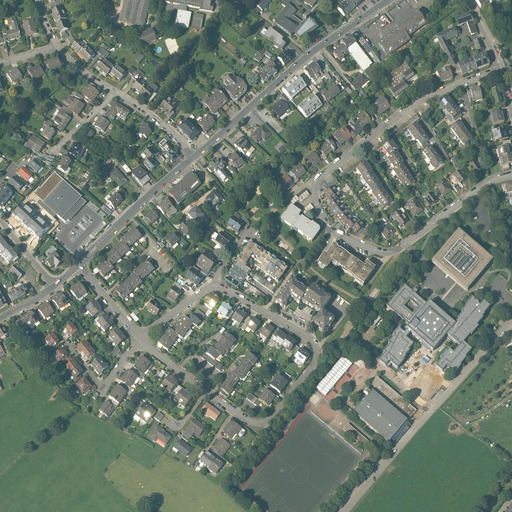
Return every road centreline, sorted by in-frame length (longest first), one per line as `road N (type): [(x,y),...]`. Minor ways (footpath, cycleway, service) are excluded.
road 1 (residential): [(500,69),(418,100),(318,178),(315,197),(327,228),(385,252),(473,191),(511,175)]
road 2 (residential): [(142,336),(235,413),(268,421),(314,367),(318,344),(216,285)]
road 3 (residential): [(511,320),(345,511)]
road 4 (tertiary): [(193,157),(386,0)]
road 5 (tertiary): [(78,263),(193,157)]
